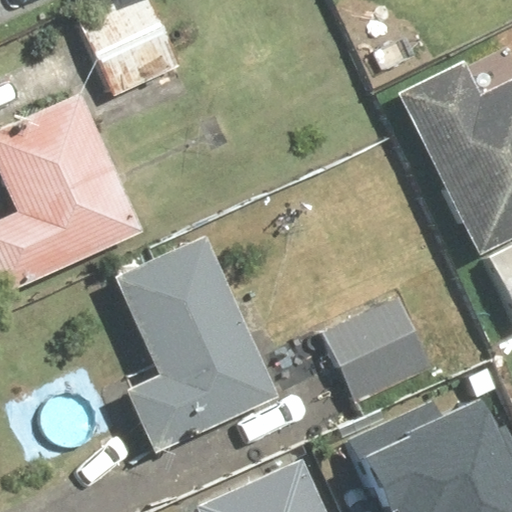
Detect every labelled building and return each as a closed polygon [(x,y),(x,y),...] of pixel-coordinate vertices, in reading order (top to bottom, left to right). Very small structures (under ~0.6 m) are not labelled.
[(157,0),(103,0),(77,13),(120,102),(190,69),(157,0)] [(395,79),(475,243),(511,225),(511,66),(465,89),(448,53),(395,79)] [(0,207),(0,300),(154,228),(88,89),(0,130),(0,171),(14,201),(0,207)] [(116,385),(149,455),(286,390),(206,223),(105,271),(151,368),(116,385)] [(394,283),(320,319),(360,402),(434,367),(394,283)] [(336,434),(372,511),(511,511),(511,467),(499,439),(483,447),(464,406),(438,418),(426,392),(336,434)] [(328,511),(300,450),(184,504),(188,511),(328,511)]
